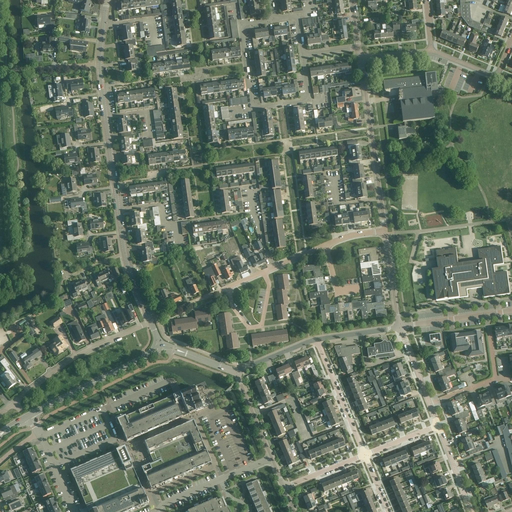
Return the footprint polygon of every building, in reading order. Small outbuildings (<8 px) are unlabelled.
[(80,10),(84,11),(89,13),(92,0),(90,0),(69,0),(69,1),(81,5),(80,10)] [(368,0),(367,0),(367,1),(368,7),(369,7),(370,8),(372,8),(372,11),(376,10),(376,3),(383,2),(383,0),(368,0)] [(128,10),(127,1),(121,2),(117,3),(118,12),(128,10)] [(471,20),(471,15),(461,16),(461,17),(469,26),(471,20)] [(37,17),(38,22),(38,26),(46,26),(46,30),(55,29),(54,21),(50,21),(50,17),(46,17),(37,17)] [(81,32),(84,32),(89,33),(91,21),(87,21),(88,17),(81,17),(81,20),(82,21),(81,32)] [(506,26),(509,20),(502,17),(500,23),(506,26)] [(338,25),(338,28),(346,27),(345,21),(342,21),(342,18),(332,19),(333,26),(338,25)] [(418,20),(413,21),(411,21),(412,26),(406,26),(405,25),(401,25),(402,32),(406,32),(406,33),(411,32),(414,31),(414,32),(416,32),(415,26),(418,25),(418,20)] [(385,24),(386,38),(393,37),(392,30),(393,30),(393,31),(400,30),(399,22),(392,23),(392,26),(387,27),(386,25),(385,25),(385,24)] [(480,31),(483,25),(477,23),(474,29),(480,31)] [(504,31),(506,26),(500,23),(498,29),(504,31)] [(122,35),(131,34),(131,28),(134,28),(133,24),(124,25),(124,29),(121,29),(122,35)] [(374,39),(381,39),(380,32),(379,25),(376,25),(377,32),(374,32),(374,30),(374,26),(370,26),(371,37),(374,37),(374,39)] [(280,28),(281,36),(287,35),(287,40),(291,40),(290,32),(287,33),(286,27),(280,28)] [(271,35),(272,42),(275,42),(275,37),(281,36),(280,28),(273,29),(274,35),(271,35)] [(501,37),(504,31),(498,29),(496,28),(493,34),(501,37)] [(261,30),(262,39),(268,38),(269,43),(272,42),(271,35),(268,35),(267,29),(261,30)] [(262,39),(261,30),(254,31),(255,37),(252,38),(253,45),(257,44),(256,40),(262,39)] [(440,38),(446,40),(449,33),(443,31),(440,38)] [(449,33),(446,40),(452,42),(455,35),(449,33)] [(473,33),(469,42),(468,46),(470,48),(469,50),(476,53),(479,47),(475,46),(479,36),(473,33)] [(126,41),(126,44),(136,43),(135,39),(132,40),(131,34),(122,35),(123,41),(126,41)] [(46,44),(40,44),(40,48),(43,48),(45,49),(45,52),(49,52),(49,51),(51,51),(50,46),(52,45),(53,48),(57,48),(56,35),(45,36),(46,44)] [(452,42),(458,45),(461,38),(455,35),(452,42)] [(466,40),(461,38),(458,45),(463,47),(466,40)] [(486,39),(481,49),(480,54),(488,58),(490,54),(491,54),(494,47),(488,44),(490,41),(486,39)] [(186,45),(185,40),(176,41),(177,46),(175,47),(175,50),(180,49),(180,46),(186,45)] [(70,41),(70,46),(71,46),(70,50),(72,51),(72,49),(80,50),(79,52),(86,52),(86,48),(87,48),(88,43),(70,41)] [(125,54),(134,52),(133,46),(136,46),(136,43),(126,44),(127,47),(124,47),(125,54)] [(238,59),(238,58),(241,57),(239,48),(229,49),(231,58),(234,58),(234,60),(238,59)] [(128,59),(129,63),(138,61),(138,58),(135,58),(134,52),(125,54),(125,60),(128,59)] [(139,64),(138,61),(129,63),(129,65),(126,66),(127,72),(129,72),(130,75),(140,74),(138,64),(139,64)] [(345,75),(352,74),(351,67),(348,67),(347,64),(341,65),(342,73),(345,73),(345,75)] [(399,92),(430,88),(436,87),(434,76),(383,81),(384,90),(400,88),(400,90),(399,90),(399,92)] [(84,89),(82,80),(70,82),(70,81),(66,81),(67,89),(71,88),(71,91),(76,91),(76,90),(84,89)] [(283,96),(289,95),(287,86),(281,87),(280,80),(277,80),(278,83),(277,83),(279,90),(282,90),(283,96)] [(287,86),(289,95),(295,94),(294,88),(298,87),(297,80),(293,81),(294,85),(287,86)] [(275,88),(269,89),(270,97),(276,96),(276,90),(279,90),(277,83),(274,83),(275,88)] [(61,85),(52,86),(54,98),(53,98),(53,102),(60,101),(60,98),(63,97),(62,93),(61,85)] [(264,98),(270,97),(269,89),(262,90),(262,85),(259,85),(260,93),(263,92),(264,98)] [(165,87),(165,91),(167,91),(168,97),(176,95),(175,91),(176,91),(176,89),(172,90),(172,86),(165,87)] [(430,88),(399,92),(399,95),(398,95),(398,101),(400,101),(403,123),(404,122),(411,122),(434,119),(430,88)] [(348,91),(344,91),(345,98),(345,99),(350,98),(355,97),(354,90),(349,90),(348,91)] [(124,103),(123,95),(119,95),(118,94),(117,94),(117,95),(114,96),(116,104),(124,103)] [(82,103),(83,108),(83,111),(84,111),(85,117),(94,116),(93,108),(93,104),(89,104),(89,102),(82,103)] [(351,108),(352,113),(358,112),(357,105),(351,106),(351,105),(346,106),(346,109),(351,108)] [(304,111),(303,106),(293,107),(293,110),(293,116),(302,115),(302,111),(304,111)] [(55,109),(56,114),(56,117),(69,116),(69,117),(73,116),(72,109),(68,110),(68,107),(63,107),(63,108),(55,109)] [(319,129),(325,128),(324,119),(318,120),(317,110),(314,111),(315,124),(318,124),(319,129)] [(359,119),(358,112),(352,113),(345,114),(345,118),(348,118),(348,121),(353,121),(353,120),(359,119)] [(328,119),(324,119),(325,128),(332,127),(332,126),(334,126),(334,125),(333,119),(332,115),(329,116),(328,119)] [(117,121),(118,128),(130,126),(129,116),(119,117),(120,121),(117,121)] [(411,122),(404,122),(405,127),(398,128),(399,139),(406,139),(406,135),(414,134),(414,128),(411,129),(411,122)] [(74,127),(75,132),(75,137),(78,136),(79,140),(91,139),(90,130),(86,131),(85,129),(78,130),(77,126),(74,127)] [(122,133),(122,137),(132,135),(131,132),(130,126),(118,128),(119,134),(122,133)] [(273,129),(272,129),(264,130),(262,131),(262,137),(274,135),(273,129)] [(60,151),(62,151),(67,150),(66,147),(71,147),(69,135),(60,136),(62,146),(59,146),(60,151)] [(120,140),(120,146),(130,145),(129,139),(132,139),(132,135),(122,137),(122,139),(120,140)] [(352,155),(361,154),(360,147),(357,147),(357,145),(357,141),(347,142),(348,149),(351,149),(352,155)] [(124,152),(125,155),(134,153),(133,144),(130,145),(120,146),(121,152),(124,152)] [(87,148),(88,153),(90,153),(91,163),(100,162),(98,150),(94,150),(94,147),(87,148)] [(156,165),(155,164),(154,155),(151,156),(150,152),(146,153),(147,157),(148,156),(149,166),(156,165)] [(123,165),(132,163),(135,163),(134,153),(125,155),(125,158),(122,158),(123,165)] [(64,156),(65,161),(65,164),(75,163),(76,165),(81,165),(80,158),(77,158),(76,154),(64,156)] [(362,160),(361,154),(352,155),(352,158),(348,159),(349,165),(350,164),(350,165),(360,163),(359,161),(362,160)] [(353,167),(354,174),(364,172),(363,166),(360,166),(360,163),(350,165),(351,168),(353,167)] [(213,181),(217,181),(217,178),(222,177),(221,169),(215,169),(216,174),(212,174),(213,181)] [(364,179),(364,172),(354,174),(355,180),(352,180),(353,183),(362,182),(362,179),(364,179)] [(84,181),(85,185),(97,183),(96,175),(86,176),(85,174),(81,175),(81,181),(84,181)] [(67,181),(67,184),(61,185),(63,196),(73,195),(72,192),(77,191),(75,179),(67,181)] [(363,185),(362,182),(353,183),(351,183),(352,189),(356,189),(357,192),(366,191),(365,184),(363,185)] [(365,199),(364,198),(367,198),(366,191),(357,192),(358,200),(365,199)] [(93,193),(94,198),(96,197),(97,208),(106,206),(104,194),(100,195),(100,192),(93,193)] [(68,207),(71,207),(72,209),(81,207),(82,210),(87,209),(86,202),(83,203),(82,199),(70,200),(71,201),(67,201),(68,207)] [(130,214),(131,220),(140,219),(140,218),(140,216),(139,216),(139,213),(145,212),(145,209),(137,210),(138,213),(130,214)] [(366,212),(359,213),(361,223),(368,222),(367,219),(370,219),(369,209),(365,210),(366,212)] [(354,224),(361,223),(359,213),(354,214),(353,211),(350,212),(351,221),(354,221),(354,224)] [(348,222),(351,221),(350,212),(347,212),(347,215),(341,216),(342,225),(349,224),(348,222)] [(336,226),(342,225),(341,216),(335,217),(334,214),(331,214),(332,219),(332,224),(335,223),(336,226)] [(87,219),(87,221),(88,226),(91,225),(91,230),(103,228),(102,220),(97,220),(92,221),(92,219),(87,219)] [(140,225),(140,219),(131,220),(132,227),(139,225),(140,229),(146,228),(146,224),(140,225)] [(309,226),(311,226),(312,229),(321,228),(320,224),(317,224),(316,219),(308,221),(309,226)] [(74,235),(72,235),(67,236),(68,241),(79,240),(79,237),(83,236),(81,224),(78,225),(77,220),(67,221),(68,226),(73,225),(74,235)] [(221,222),(222,230),(230,229),(229,222),(226,223),(226,222),(221,222)] [(135,232),(136,238),(145,237),(144,231),(147,230),(146,228),(140,229),(140,231),(135,232)] [(106,237),(99,238),(100,243),(103,242),(104,252),(112,251),(111,239),(106,240),(106,237)] [(146,243),(145,237),(136,238),(137,244),(145,243),(145,246),(152,245),(151,242),(146,243)] [(88,243),(77,245),(78,253),(88,252),(88,254),(93,254),(92,247),(89,247),(88,243)] [(141,250),(142,256),(150,255),(150,252),(154,251),(153,248),(152,248),(152,245),(145,246),(146,249),(141,250)] [(439,269),(433,270),(437,301),(445,300),(445,299),(455,298),(467,297),(466,290),(483,287),(485,298),(495,296),(494,295),(500,294),(500,295),(503,295),(510,294),(507,272),(495,274),(493,265),(502,264),(501,259),(502,258),(501,247),(488,249),(478,250),(479,261),(458,264),(456,250),(456,248),(448,249),(448,250),(444,251),(444,250),(436,251),(438,260),(439,269)] [(368,263),(377,262),(379,261),(378,255),(377,255),(376,248),(358,250),(359,256),(369,254),(370,257),(367,257),(368,263)] [(251,256),(248,249),(243,251),(246,259),(251,256)] [(261,254),(256,257),(260,265),(265,263),(261,254)] [(151,259),(150,255),(142,256),(143,263),(150,261),(151,264),(158,263),(157,258),(151,259)] [(254,268),(260,265),(256,257),(250,259),(252,263),(254,268)] [(237,264),(239,269),(241,274),(248,271),(246,265),(243,266),(241,262),(237,264)] [(371,268),(372,276),(379,275),(381,275),(380,269),(378,269),(377,262),(368,263),(363,263),(360,264),(361,270),(371,268)] [(313,271),(314,279),(323,278),(322,272),(320,272),(319,264),(302,267),(303,276),(307,276),(306,272),(313,271)] [(232,278),(230,273),(228,269),(227,267),(223,268),(219,270),(216,265),(212,267),(217,277),(221,275),(220,273),(223,272),(227,280),(232,278)] [(110,283),(112,282),(115,280),(112,275),(110,276),(107,270),(101,272),(105,281),(109,280),(110,283)] [(96,282),(98,286),(98,288),(101,286),(100,284),(105,281),(101,272),(96,275),(98,281),(96,282)] [(216,285),(214,280),(212,274),(208,276),(210,279),(208,279),(212,287),(216,285)] [(279,284),(288,282),(287,275),(278,276),(278,280),(279,281),(280,283),(279,284)] [(379,275),(372,276),(362,277),(363,283),(373,282),(374,290),(381,289),(383,289),(382,283),(380,283),(379,275)] [(186,281),(187,284),(189,289),(190,288),(193,295),(199,293),(192,278),(186,281)] [(318,292),(326,291),(326,285),(324,285),(323,278),(314,279),(305,280),(306,286),(317,284),(318,292)] [(84,280),(78,282),(82,291),(88,289),(89,292),(91,291),(89,285),(86,286),(84,280)] [(82,291),(78,282),(73,285),(75,291),(72,292),(74,298),(78,297),(77,294),(82,291)] [(281,291),(286,290),(289,290),(288,282),(279,284),(279,288),(280,288),(281,291)] [(375,295),(377,303),(383,303),(385,302),(384,296),(382,296),(381,289),(374,290),(364,291),(365,297),(375,295)] [(279,298),(287,297),(286,290),(281,291),(277,291),(277,295),(278,295),(279,298)] [(321,298),(322,306),(330,304),(329,299),(328,299),(326,291),(318,292),(309,294),(310,299),(321,298)] [(170,295),(172,299),(174,303),(181,300),(179,295),(175,297),(174,294),(170,295)] [(276,306),(285,305),(288,305),(287,297),(279,298),(278,299),(278,303),(279,303),(280,306),(276,306)] [(344,302),(338,303),(339,312),(347,311),(348,321),(354,321),(353,310),(351,301),(351,303),(344,304),(344,302)] [(368,319),(367,313),(366,305),(366,302),(365,301),(358,302),(357,301),(351,301),(353,310),(361,309),(362,319),(368,319)] [(341,322),(339,312),(338,303),(338,305),(330,306),(330,304),(322,306),(320,306),(322,325),(327,324),(326,314),(333,313),(335,323),(341,322)] [(370,313),(370,310),(375,309),(376,317),(387,316),(386,310),(384,310),(383,303),(377,303),(371,304),(366,305),(367,313),(370,313)] [(130,310),(124,313),(129,323),(131,322),(131,323),(135,321),(135,320),(131,312),(134,311),(131,305),(128,306),(130,310)] [(286,312),(285,305),(276,306),(276,310),(278,310),(278,313),(277,313),(277,314),(286,312)] [(210,321),(209,315),(209,310),(209,312),(205,312),(205,311),(202,311),(202,312),(203,322),(210,321)] [(116,311),(113,313),(115,319),(118,318),(122,326),(122,327),(126,325),(129,323),(124,313),(118,315),(116,311)] [(195,312),(195,319),(196,323),(203,322),(202,312),(198,313),(198,312),(195,312)] [(287,320),(286,312),(277,314),(277,317),(279,318),(279,320),(278,321),(287,320)] [(220,322),(229,321),(229,317),(230,317),(229,313),(219,315),(220,322)] [(58,317),(51,323),(55,328),(62,323),(58,317)] [(105,327),(108,333),(110,332),(111,332),(113,332),(113,331),(114,330),(111,323),(108,324),(106,320),(105,318),(104,318),(102,319),(102,320),(103,321),(98,323),(101,329),(105,327)] [(187,320),(188,330),(190,329),(190,328),(193,328),(193,329),(197,328),(196,323),(195,319),(192,319),(192,318),(188,319),(189,320),(187,320)] [(182,321),(180,321),(181,331),(183,330),(183,329),(186,329),(186,330),(188,330),(187,320),(185,320),(185,319),(181,320),(182,321)] [(24,323),(32,337),(36,334),(29,320),(26,322),(24,323)] [(181,331),(180,321),(178,321),(178,320),(174,321),(175,322),(171,323),(172,332),(176,331),(176,330),(179,330),(179,331),(181,331)] [(220,322),(221,329),(230,328),(230,324),(231,324),(230,320),(229,321),(220,322)] [(88,331),(90,335),(92,340),(99,337),(97,330),(98,330),(97,327),(88,331)] [(221,329),(221,332),(222,336),(227,335),(231,335),(231,331),(232,331),(231,327),(230,328),(221,329)] [(279,333),(281,341),(284,340),(284,342),(288,341),(286,330),(286,332),(283,332),(283,331),(279,331),(279,333)] [(83,331),(77,334),(82,345),(88,342),(87,342),(84,334),(83,331)] [(460,334),(451,335),(454,353),(468,351),(469,357),(484,355),(482,343),(483,343),(482,337),(481,331),(473,332),(473,333),(460,335),(460,334)] [(272,332),(272,334),(274,342),(277,341),(277,343),(281,342),(281,341),(279,333),(276,333),(276,332),(272,332)] [(274,342),(272,334),(269,334),(269,333),(265,333),(265,335),(267,343),(270,342),(270,344),(274,343),(274,342)] [(226,338),(227,342),(236,341),(236,337),(237,337),(236,334),(231,335),(227,335),(227,338),(226,338)] [(258,334),(258,335),(260,344),(263,343),(263,345),(267,344),(267,343),(265,335),(262,335),(262,334),(258,334)] [(435,343),(435,346),(440,345),(442,345),(441,342),(442,342),(441,339),(441,334),(430,336),(431,343),(435,343)] [(260,344),(258,335),(255,336),(255,335),(251,335),(253,346),(253,345),(256,344),(256,346),(260,345),(260,344)] [(57,355),(62,352),(61,350),(67,346),(60,336),(54,340),(56,342),(51,345),(55,350),(53,351),(56,355),(57,355)] [(236,341),(227,342),(227,343),(228,342),(228,345),(227,345),(227,350),(238,348),(237,348),(236,344),(238,344),(237,341),(236,341)] [(374,348),(375,356),(376,358),(389,356),(390,359),(395,357),(393,353),(394,352),(390,344),(388,342),(386,343),(386,342),(385,341),(384,341),(384,342),(383,342),(383,343),(374,344),(374,348)] [(334,348),(339,360),(346,357),(346,358),(353,355),(360,354),(359,346),(346,348),(345,345),(335,347),(334,348)] [(25,353),(20,357),(22,360),(26,365),(23,366),(26,371),(33,366),(30,363),(31,363),(33,361),(33,360),(36,358),(37,359),(42,355),(37,348),(31,352),(32,353),(27,357),(27,355),(26,354),(25,353)] [(368,357),(375,356),(374,348),(367,349),(368,357)] [(9,355),(14,364),(19,360),(14,352),(9,355)] [(431,360),(433,366),(441,364),(440,360),(441,360),(440,357),(445,355),(444,352),(439,354),(438,353),(432,355),(434,359),(431,360)] [(307,357),(301,360),(304,367),(310,365),(307,357)] [(346,357),(339,360),(344,373),(347,372),(348,374),(352,372),(351,370),(346,358),(346,357)] [(1,363),(5,369),(9,366),(5,360),(1,363)] [(304,367),(301,360),(294,363),(297,370),(304,367)] [(402,370),(400,364),(396,365),(396,364),(391,366),(390,363),(382,366),(383,370),(389,368),(392,374),(395,373),(402,370)] [(439,375),(451,371),(450,367),(443,369),(441,364),(433,366),(436,373),(438,372),(439,375)] [(282,367),(286,375),(292,373),(288,365),(282,367)] [(276,370),(277,375),(279,378),(286,375),(282,367),(276,370)] [(9,389),(15,384),(13,381),(14,380),(12,377),(13,376),(9,370),(6,372),(8,374),(1,379),(4,382),(2,383),(4,387),(6,385),(9,389)] [(402,370),(395,373),(397,379),(405,376),(402,370)] [(439,380),(441,386),(449,383),(446,377),(456,374),(455,370),(451,371),(439,375),(441,379),(439,380)] [(347,379),(349,385),(356,382),(354,376),(356,376),(355,373),(348,375),(349,378),(347,379)] [(257,388),(264,385),(262,379),(255,382),(257,388)] [(316,381),(311,383),(304,385),(306,388),(313,385),(316,392),(323,388),(321,382),(317,383),(316,381)] [(397,385),(399,391),(409,387),(407,381),(399,384),(398,384),(397,382),(391,384),(393,387),(397,385)] [(356,382),(349,385),(351,391),(359,387),(359,388),(361,386),(360,383),(357,384),(356,382)] [(449,383),(441,386),(443,392),(446,392),(447,394),(459,390),(458,386),(451,389),(449,383)] [(257,388),(259,393),(267,390),(264,385),(257,388)] [(508,386),(502,388),(506,401),(511,398),(511,391),(510,393),(508,386)] [(117,420),(127,441),(203,408),(194,387),(117,420)] [(351,391),(353,396),(361,393),(359,388),(359,387),(351,391)] [(411,393),(409,387),(399,391),(398,392),(400,397),(397,398),(398,401),(404,399),(402,396),(403,396),(404,396),(411,393)] [(326,395),(323,388),(316,392),(318,398),(320,397),(320,398),(321,397),(326,395)] [(498,397),(495,398),(497,404),(506,401),(502,388),(495,391),(498,397)] [(259,393),(262,399),(269,396),(267,390),(259,393)] [(361,393),(353,396),(356,402),(363,398),(361,393)] [(489,393),(482,395),(487,408),(496,405),(494,399),(491,400),(489,393)] [(274,394),(269,396),(262,399),(264,405),(272,402),(270,399),(276,396),(274,394)] [(478,405),(476,406),(478,412),(487,408),(482,395),(476,398),(478,405)] [(448,405),(450,410),(458,408),(456,404),(459,403),(458,401),(463,399),(462,396),(455,398),(456,401),(448,405)] [(356,402),(358,407),(366,404),(363,398),(356,402)] [(330,401),(322,404),(325,410),(332,406),(330,401)] [(366,404),(358,407),(360,413),(368,409),(366,404)] [(334,412),(332,406),(325,410),(321,411),(322,413),(325,412),(327,415),(334,412)] [(455,415),(456,419),(469,414),(468,411),(463,413),(462,409),(461,406),(458,408),(450,410),(452,416),(455,415)] [(409,412),(412,419),(418,417),(415,409),(409,412)] [(270,420),(278,417),(275,411),(268,414),(270,420)] [(334,412),(327,415),(329,421),(337,418),(334,412)] [(412,419),(409,412),(404,414),(407,422),(412,419)] [(404,414),(397,416),(401,424),(407,422),(404,414)] [(469,414),(456,419),(457,422),(455,423),(457,429),(465,426),(466,425),(465,422),(467,421),(465,418),(470,417),(469,414)] [(273,425),(280,422),(278,417),(270,420),(273,425)] [(337,418),(329,421),(330,423),(332,427),(339,424),(337,418)] [(395,426),(392,419),(386,421),(389,429),(395,426)] [(154,463),(142,468),(151,489),(152,489),(193,471),(197,469),(211,463),(195,424),(193,421),(152,439),(151,439),(144,442),(147,450),(147,449),(153,462),(154,463)] [(383,431),(389,429),(386,421),(380,423),(383,431)] [(275,431),(283,428),(280,422),(273,425),(275,431)] [(378,433),(383,431),(380,423),(375,426),(378,433)] [(462,433),(463,437),(476,432),(475,429),(468,431),(467,428),(466,425),(465,426),(457,429),(459,434),(462,433)] [(372,435),(378,433),(375,426),(369,428),(372,435)] [(283,428),(275,431),(278,437),(285,434),(283,428)] [(462,441),(464,447),(474,443),(471,437),(481,433),(480,430),(479,430),(476,432),(463,437),(464,440),(462,441)] [(342,438),(337,441),(340,448),(345,446),(342,438)] [(281,449),(288,446),(286,440),(278,443),(281,449)] [(334,451),(340,448),(337,441),(331,443),(334,451)] [(423,444),(426,452),(432,449),(428,442),(423,444)] [(331,443),(325,446),(328,453),(334,451),(331,443)] [(476,448),(474,443),(464,447),(466,452),(468,452),(470,456),(483,451),(481,446),(476,448)] [(423,444),(417,446),(420,454),(426,452),(423,444)] [(281,449),(283,455),(291,451),(288,446),(281,449)] [(322,455),(328,453),(325,446),(319,448),(322,455)] [(414,457),(420,454),(417,446),(411,449),(414,457)] [(304,450),(305,453),(307,458),(310,457),(311,460),(317,458),(314,450),(309,452),(307,448),(304,450)] [(317,458),(322,455),(319,448),(314,450),(317,458)] [(23,458),(34,454),(32,449),(22,453),(24,458),(23,458)] [(121,449),(76,469),(76,468),(71,471),(73,476),(86,505),(87,505),(88,506),(86,506),(86,507),(88,511),(127,511),(148,503),(126,451),(121,449)] [(283,455),(286,460),(293,457),(291,451),(283,455)] [(405,451),(400,453),(403,461),(408,459),(405,451)] [(486,459),(487,462),(493,460),(490,452),(485,454),(485,455),(485,456),(486,459)] [(403,461),(400,453),(394,456),(397,463),(403,461)] [(26,464),(36,459),(34,454),(23,458),(26,464)] [(397,463),(394,456),(388,458),(391,466),(397,463)] [(293,457),(286,460),(288,466),(296,463),(293,457)] [(391,466),(388,458),(382,460),(383,462),(384,465),(385,468),(391,466)] [(30,468),(39,465),(36,459),(26,464),(28,463),(30,468)] [(423,466),(424,469),(428,467),(431,474),(441,470),(438,463),(432,466),(431,462),(432,462),(423,466)] [(472,467),(474,473),(482,470),(480,464),(472,467)] [(39,465),(30,468),(32,474),(41,470),(39,465)] [(12,471),(16,480),(21,478),(17,469),(12,471)] [(484,475),(482,470),(474,473),(476,478),(484,475)] [(356,471),(350,473),(353,481),(359,478),(356,471)] [(6,472),(0,474),(0,481),(1,482),(4,481),(5,484),(10,481),(6,472)] [(350,473),(344,476),(347,483),(353,481),(350,473)] [(35,478),(37,483),(45,479),(45,480),(43,475),(35,478)] [(481,483),(483,487),(485,486),(493,483),(495,482),(493,478),(486,481),(484,475),(476,478),(479,484),(481,483)] [(344,476),(339,478),(342,485),(347,483),(344,476)] [(439,476),(435,477),(434,478),(435,481),(434,481),(437,488),(446,484),(444,477),(441,478),(440,478),(439,476)] [(342,485),(339,478),(333,480),(336,488),(342,485)] [(47,484),(45,479),(37,483),(39,488),(38,488),(47,484)] [(389,482),(392,488),(399,484),(397,479),(389,482)] [(246,485),(248,491),(259,486),(257,480),(246,485)] [(333,480),(327,483),(330,490),(336,488),(333,480)] [(330,490),(327,483),(321,485),(324,492),(330,490)] [(40,493),(49,489),(47,485),(47,484),(38,488),(38,489),(40,493)] [(392,488),(394,493),(402,490),(399,484),(392,488)] [(14,485),(0,490),(0,492),(5,502),(18,496),(14,485)] [(262,491),(259,486),(248,491),(250,496),(262,491)] [(489,495),(488,492),(485,486),(483,487),(480,489),(482,495),(484,494),(485,496),(489,495)] [(490,491),(492,495),(489,497),(493,506),(499,503),(495,495),(498,494),(496,488),(490,491)] [(49,489),(40,493),(41,493),(43,498),(51,494),(49,489)] [(499,496),(500,498),(502,502),(509,499),(506,492),(506,493),(505,489),(501,491),(503,494),(499,496)] [(394,493),(397,499),(404,496),(402,490),(394,493)] [(442,490),(438,491),(435,492),(437,497),(443,495),(445,500),(452,498),(449,490),(443,492),(442,490)] [(262,491),(250,496),(253,502),(264,497),(262,491)] [(362,500),(370,497),(367,491),(356,496),(357,498),(358,502),(362,500)] [(303,498),(306,504),(313,501),(311,495),(303,498)] [(423,496),(427,507),(428,509),(432,508),(431,506),(428,507),(428,506),(427,504),(431,502),(428,496),(427,497),(427,495),(423,496)] [(12,504),(8,505),(10,511),(11,511),(23,507),(20,502),(22,501),(20,496),(11,500),(12,504)] [(399,505),(407,502),(409,501),(408,499),(406,500),(404,496),(397,499),(399,505)] [(229,511),(223,497),(188,511),(229,511)] [(255,507),(267,503),(264,497),(253,502),(255,507)] [(372,503),(370,497),(362,500),(365,506),(372,503)] [(488,508),(493,506),(489,497),(484,499),(488,508)] [(47,507),(56,503),(55,504),(53,499),(45,502),(47,507)] [(316,507),(313,501),(306,504),(308,510),(316,507)] [(399,505),(401,510),(409,507),(407,502),(399,505)] [(49,511),(58,508),(56,503),(47,507),(46,508),(47,511),(49,511)] [(267,503),(255,507),(257,511),(259,511),(269,508),(267,503)] [(375,508),(372,503),(365,506),(367,511),(375,508)]
